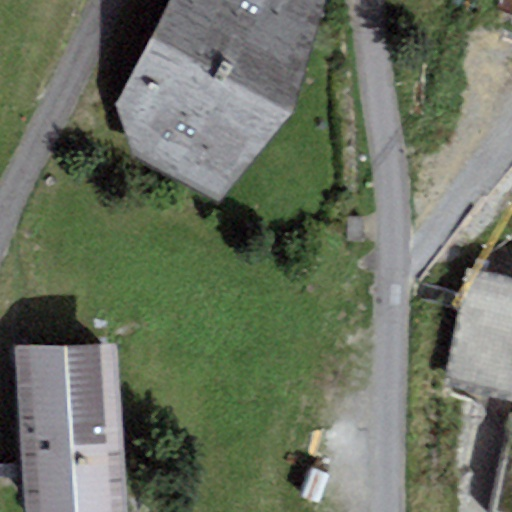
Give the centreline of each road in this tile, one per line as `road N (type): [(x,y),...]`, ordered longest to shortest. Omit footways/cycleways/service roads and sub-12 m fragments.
road 1 (residential): [(388,511),(385,199),(368,0)]
road 2 (residential): [(0,223),(106,0)]
